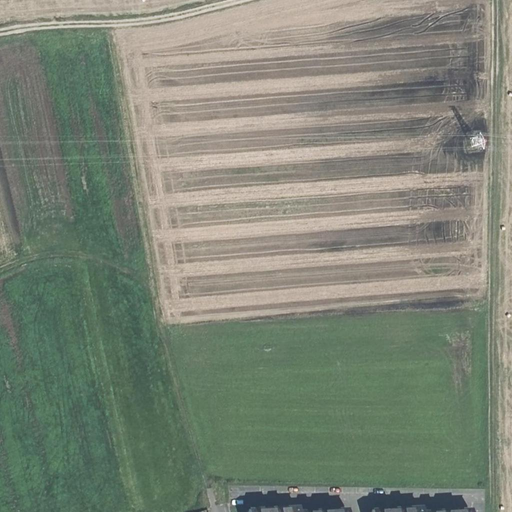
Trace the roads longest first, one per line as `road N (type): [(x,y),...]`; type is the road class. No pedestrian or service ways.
road 1 (track): [(493,511),(494,0)]
road 2 (track): [(114,25),(162,336),(188,437),(218,508)]
road 3 (track): [(0,274),(35,259),(93,259),(155,288)]
road 4 (track): [(114,25),(247,0)]
